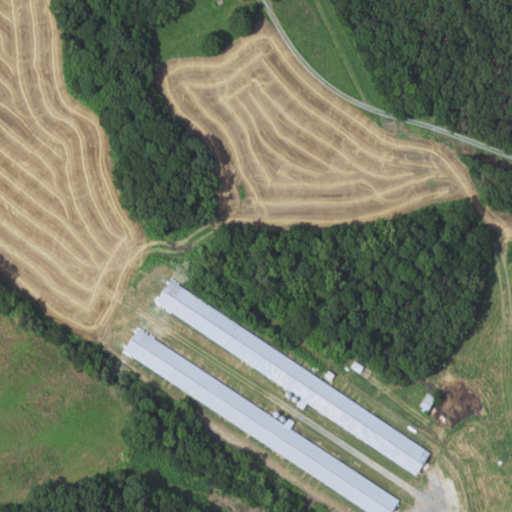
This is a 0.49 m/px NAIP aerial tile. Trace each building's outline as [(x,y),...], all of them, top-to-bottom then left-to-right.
[(415,474),(155,300),(169,278),(430,452),(415,474)] [(391,511),(369,511),(118,355),(132,333),(398,501),(391,511)] [(359,372),(350,366),(354,360),(363,366),(359,372)] [(329,381),(323,377),(327,370),(333,374),(329,381)] [(418,408),(428,393),(435,398),(425,412),(418,408)]
